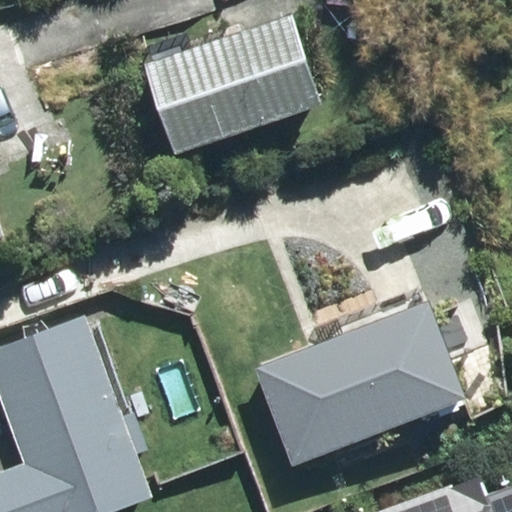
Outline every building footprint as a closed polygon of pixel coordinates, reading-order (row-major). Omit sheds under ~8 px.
[(312,23),(160,73),(190,163),(341,113),(312,23)] [(117,47),(31,74),(45,120),(132,92),(117,47)] [(0,195),(0,165),(5,164),(0,147),(0,248),(16,244),(0,195)] [(40,220),(48,242),(71,233),(63,211),(40,220)] [(0,364),(39,475),(0,489),(0,511),(154,511),(169,507),(152,460),(163,456),(151,421),(135,427),(98,325),(0,359),(0,364)] [(431,329),(259,392),(295,491),(468,428),(431,329)] [(511,511),(511,503),(484,511),(511,511)]
